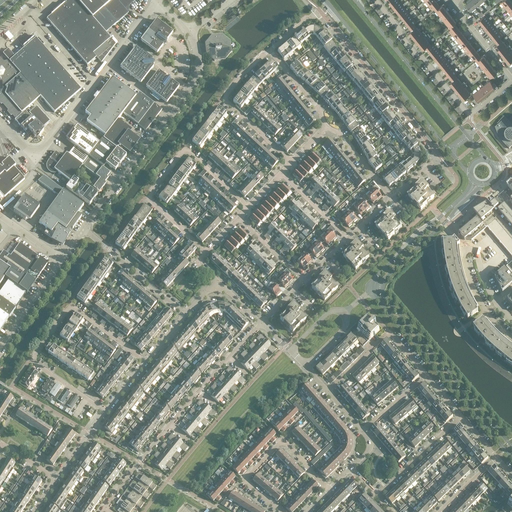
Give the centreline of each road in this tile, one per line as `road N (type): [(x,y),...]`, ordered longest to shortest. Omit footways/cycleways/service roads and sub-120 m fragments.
road 1 (residential): [(392,198),(439,156),(318,12)]
road 2 (unclassified): [(0,118),(35,157),(156,0)]
road 3 (residential): [(103,511),(153,443),(261,324)]
road 4 (unclassified): [(85,229),(190,90),(198,72),(190,27)]
road 5 (secondary): [(371,292),(511,458)]
road 6 (secondary): [(511,449),(382,287)]
road 7 (residential): [(511,80),(467,113),(375,0)]
road 8 (secondary): [(325,0),(448,150)]
road 9 (secondary): [(466,134),(355,0)]
road 10 (residential): [(281,511),(245,480),(283,440),(328,489)]
road 11 (residential): [(289,165),(225,100),(269,49)]
road 12 (residential): [(104,411),(31,360),(70,307)]
road 13 (secondary): [(472,179),(372,281),(371,292)]
road 14 (secondary): [(382,287),(481,184)]
road 15 (residential): [(202,253),(148,197),(188,149)]
